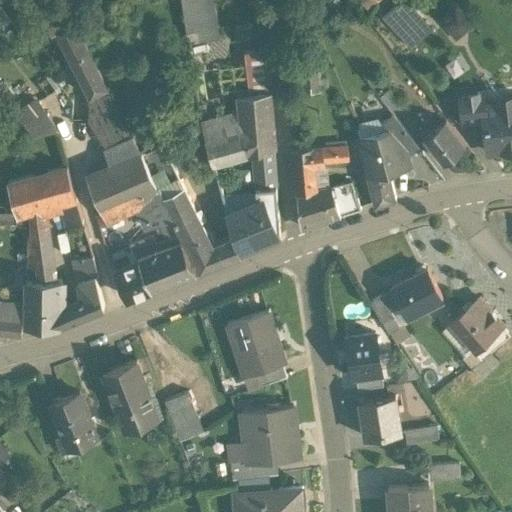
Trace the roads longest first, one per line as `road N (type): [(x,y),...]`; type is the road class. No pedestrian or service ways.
road 1 (residential): [(0,363),(296,250)]
road 2 (residential): [(343,511),(333,404),(296,250)]
road 3 (residential): [(296,250),(470,200)]
